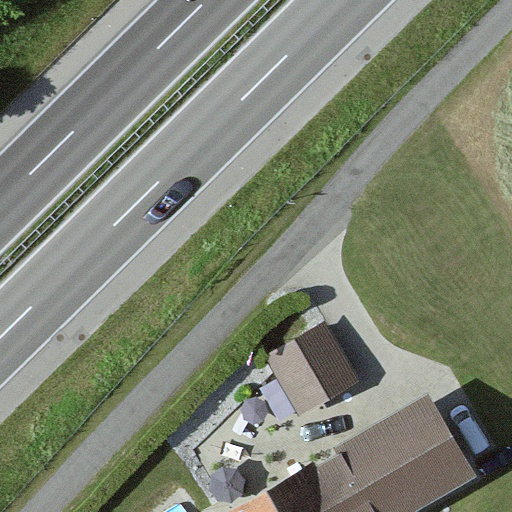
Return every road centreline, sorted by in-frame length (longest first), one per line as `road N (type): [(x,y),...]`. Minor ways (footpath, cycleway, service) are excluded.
road 1 (unclassified): [(511,11),(43,511)]
road 2 (motorway): [(0,338),(343,0)]
road 3 (motorway): [(205,0),(0,202)]
